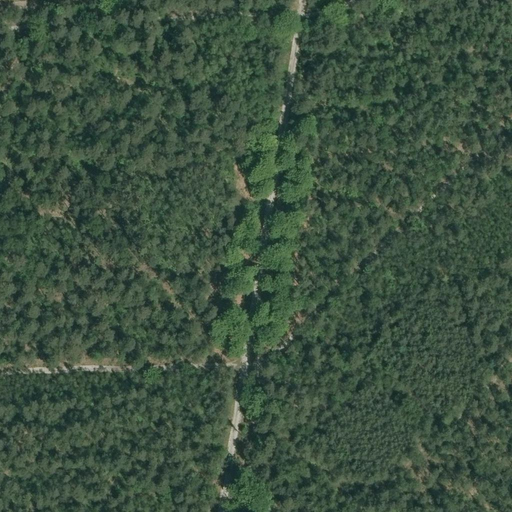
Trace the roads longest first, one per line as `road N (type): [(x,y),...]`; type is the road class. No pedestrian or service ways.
road 1 (unknown): [(0,367),(259,362),(511,106)]
road 2 (track): [(211,511),(299,0)]
road 3 (unknown): [(260,511),(243,487),(254,388),(233,361)]
